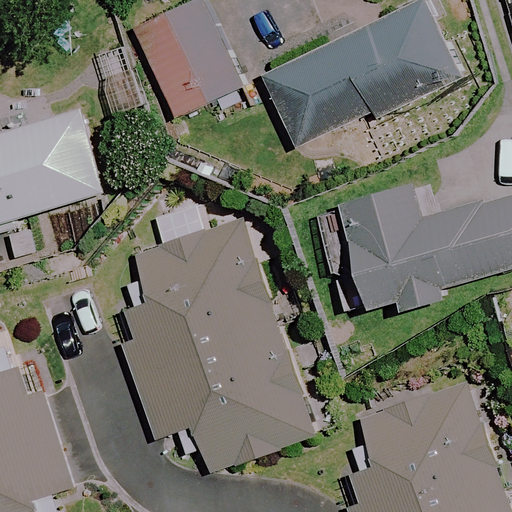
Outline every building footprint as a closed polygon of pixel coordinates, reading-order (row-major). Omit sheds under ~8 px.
[(255,86),(213,0),(212,0),(144,33),(186,119),(255,86)] [(465,80),(434,8),(273,77),(304,149),(465,80)] [(0,227),(111,193),(86,113),(0,139),(0,227)] [(408,302),(411,313),(451,302),(448,291),(511,273),(511,199),(433,221),(423,186),(355,205),(383,308),(408,302)] [(323,431),(246,218),(144,254),(160,300),(136,308),(146,335),(135,339),(169,433),(204,421),(221,468),(323,431)] [(0,356),(0,511),(49,511),(43,492),(80,481),(51,391),(41,394),(33,370),(7,378),(0,356)] [(511,511),(511,492),(472,381),(370,418),(386,464),(362,472),(372,499),(361,503),(364,511),(511,511)]
